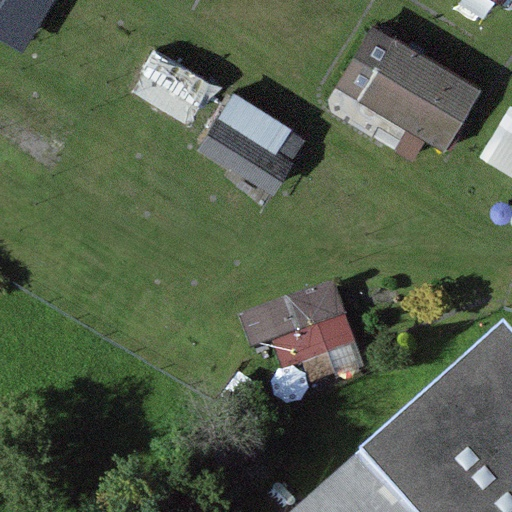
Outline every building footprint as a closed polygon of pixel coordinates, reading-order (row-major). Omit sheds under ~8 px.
[(0,0),(0,8),(28,25),(42,0),(0,0)] [(103,0),(74,0),(60,26),(106,51),(127,13),(103,0)] [(257,0),(252,13),(313,37),(327,0),(257,0)] [(441,139),(482,53),(372,1),(331,87),(441,139)] [(159,32),(141,79),(202,101),(219,54),(159,32)] [(0,46),(0,127),(39,152),(75,93),(0,46)] [(204,126),(281,164),(310,106),(233,68),(204,126)] [(511,92),(489,131),(511,145),(511,92)] [(277,323),(282,346),(359,327),(344,265),(246,288),(256,328),(277,323)] [(140,323),(233,359),(252,308),(159,273),(140,323)] [(511,511),(511,358),(338,511),(511,511)]
